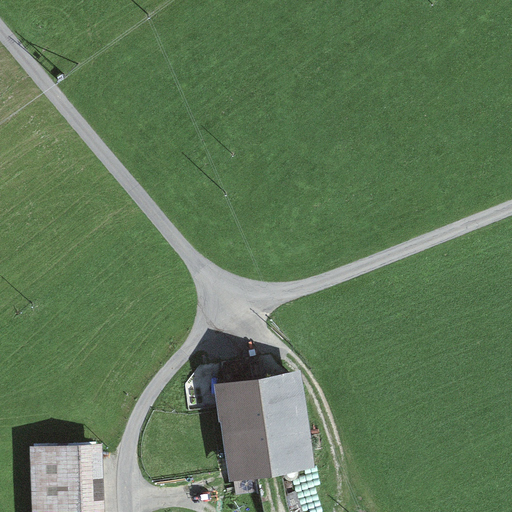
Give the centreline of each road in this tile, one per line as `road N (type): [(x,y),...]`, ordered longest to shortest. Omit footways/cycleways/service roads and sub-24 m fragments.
road 1 (unclassified): [(225,298),(0,29)]
road 2 (unclassified): [(225,298),(316,284),(511,206)]
road 3 (unclassified): [(127,511),(139,417),(225,298)]
